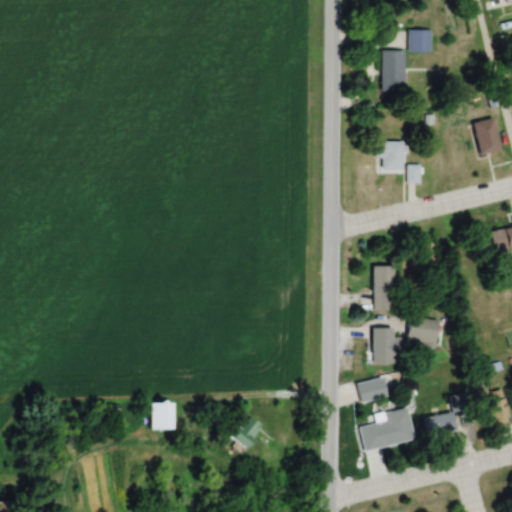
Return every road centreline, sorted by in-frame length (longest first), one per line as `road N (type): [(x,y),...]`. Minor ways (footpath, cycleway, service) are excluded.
road 1 (tertiary): [(328,511),(329,0)]
road 2 (residential): [(328,504),(511,457)]
road 3 (residential): [(328,232),(511,189)]
